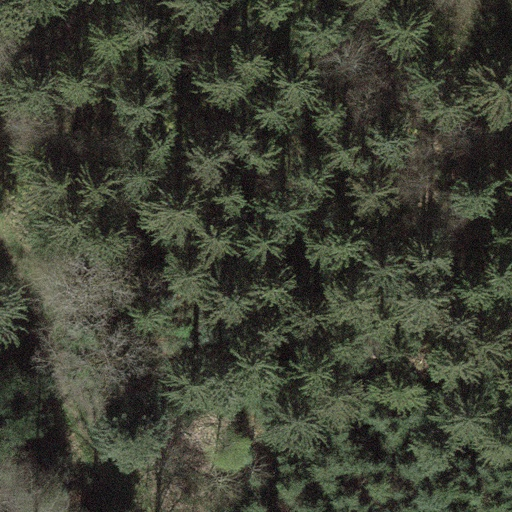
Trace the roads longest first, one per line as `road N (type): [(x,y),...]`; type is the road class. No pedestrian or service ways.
road 1 (track): [(133,511),(0,247)]
road 2 (track): [(0,79),(132,0)]
